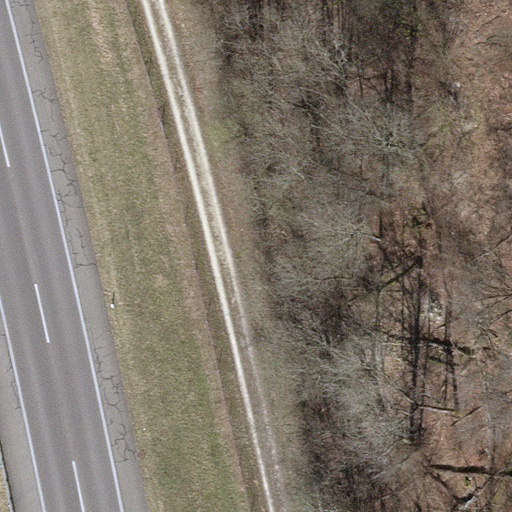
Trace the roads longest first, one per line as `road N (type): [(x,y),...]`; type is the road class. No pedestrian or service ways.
road 1 (track): [(272,511),(203,202),(144,0)]
road 2 (trunk): [(0,116),(80,511)]
